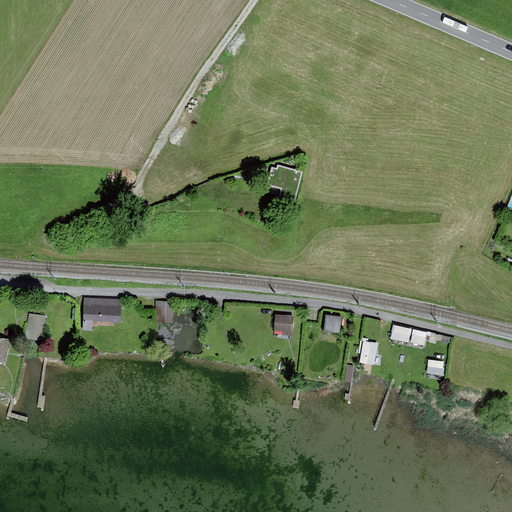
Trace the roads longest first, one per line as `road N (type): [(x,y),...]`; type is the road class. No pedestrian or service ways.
road 1 (track): [(0,278),(56,289),(334,305),(511,346)]
road 2 (track): [(253,0),(134,189)]
road 3 (primary): [(511,52),(387,0)]
